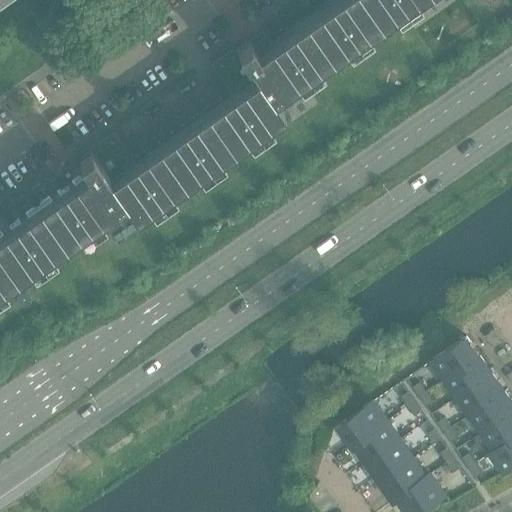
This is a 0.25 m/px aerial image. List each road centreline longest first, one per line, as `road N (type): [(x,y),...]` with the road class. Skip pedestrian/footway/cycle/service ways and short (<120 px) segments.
road 1 (secondary): [(0,482),(511,123)]
road 2 (secondary): [(511,65),(0,421)]
road 3 (residential): [(0,152),(219,0)]
